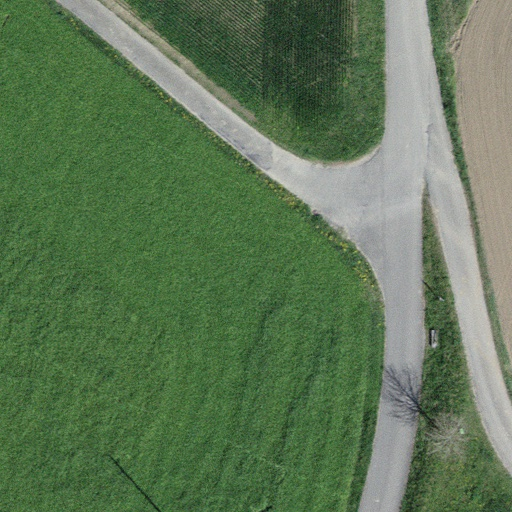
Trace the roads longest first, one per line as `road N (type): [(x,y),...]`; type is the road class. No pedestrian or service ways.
road 1 (residential): [(45,0),(228,149),(401,237)]
road 2 (track): [(406,90),(446,152),(494,388),(511,414)]
road 3 (unclassified): [(373,511),(395,415),(401,237)]
road 4 (unclassified): [(401,237),(408,0)]
